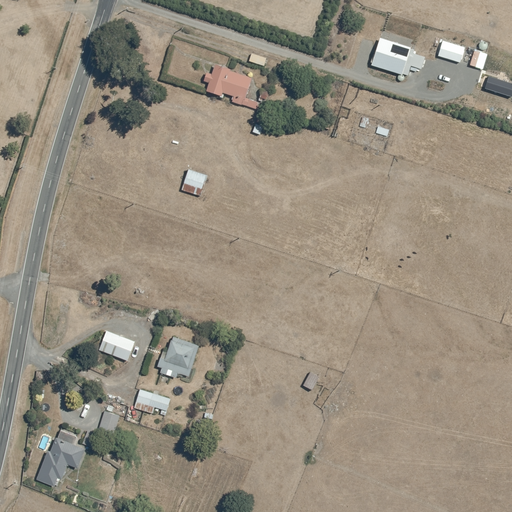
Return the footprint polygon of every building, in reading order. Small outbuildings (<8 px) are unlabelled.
[(422,51),(378,37),(369,64),(406,76),(410,66),(417,68),(422,51)] [(436,47),(429,45),(427,55),(434,57),(436,47)] [(266,58),(250,53),(248,61),(263,66),(266,58)] [(251,78),(213,64),(210,73),(205,72),(203,79),(209,81),(205,90),(219,95),(221,92),(232,96),(231,100),(256,110),(259,102),(244,97),(251,78)] [(365,129),(369,119),(361,116),(357,127),(365,129)] [(262,125),(255,121),(250,132),(257,135),(262,125)] [(389,129),(377,126),(375,133),(386,137),(389,129)] [(206,174),(187,169),(181,190),(200,195),(206,174)] [(133,341),(105,330),(98,350),(126,360),(133,341)] [(197,345),(171,337),(166,352),(162,351),(158,366),(161,367),(159,373),(175,378),(177,372),(188,376),(197,345)] [(318,375),(310,371),(303,385),(310,389),(318,375)] [(169,398),(139,389),(133,408),(152,413),(153,407),(166,410),(169,398)] [(119,415),(103,410),(98,429),(113,433),(119,415)] [(84,448),(53,436),(36,479),(57,487),(66,463),(77,467),(84,448)]
